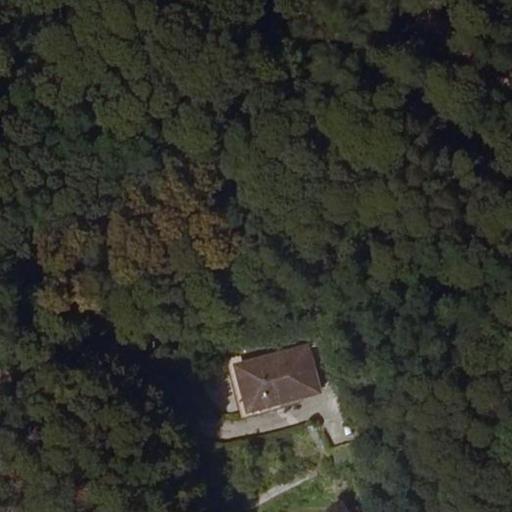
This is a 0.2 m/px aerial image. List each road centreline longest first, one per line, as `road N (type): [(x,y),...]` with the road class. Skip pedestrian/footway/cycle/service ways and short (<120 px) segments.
road 1 (residential): [(331,292),(0,378)]
road 2 (track): [(511,281),(331,292)]
road 3 (track): [(386,0),(511,84)]
